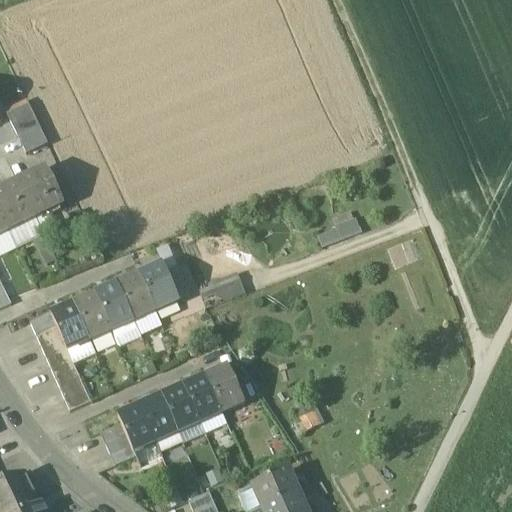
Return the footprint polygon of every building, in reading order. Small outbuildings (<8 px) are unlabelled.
[(29,107),(7,118),(18,139),(39,129),(29,107)] [(39,129),(18,139),(27,159),(49,149),(39,129)] [(48,172),(19,186),(37,222),(65,208),(48,172)] [(19,186),(0,195),(0,214),(8,231),(23,223),(25,227),(37,222),(19,186)] [(331,219),(335,231),(316,236),(319,248),(359,237),(353,213),(331,219)] [(0,214),(0,238),(9,235),(8,231),(0,214)] [(163,269),(140,279),(156,315),(191,300),(178,271),(166,276),(163,269)] [(197,288),(203,309),(243,297),(237,276),(197,288)] [(156,315),(140,279),(118,289),(134,325),(156,315)] [(134,325),(118,289),(96,299),(112,335),(134,325)] [(0,298),(0,312),(11,308),(5,297),(0,298)] [(112,335),(96,299),(74,308),(90,344),(112,335)] [(90,344),(74,308),(52,318),(57,329),(62,340),(67,351),(68,354),(90,344)] [(31,327),(36,339),(57,329),(52,318),(31,327)] [(57,329),(36,339),(41,350),(62,340),(57,329)] [(62,340),(41,350),(46,361),(67,351),(62,340)] [(67,351),(46,361),(51,371),(71,362),(68,354),(67,351)] [(71,362),(51,371),(56,382),(76,373),(71,362)] [(229,371),(206,381),(222,417),(245,407),(229,371)] [(76,373),(56,382),(60,393),(81,384),(76,373)] [(222,417),(206,381),(184,391),(200,426),(222,417)] [(81,384),(60,393),(65,404),(86,395),(81,384)] [(184,391),(162,401),(178,436),(200,426),(184,391)] [(86,395),(65,404),(70,415),(91,406),(86,395)] [(162,401),(141,410),(156,446),(178,436),(162,401)] [(141,410),(118,420),(121,428),(126,438),(131,449),(134,456),(156,446),(141,410)] [(313,413),(299,419),(305,432),(319,426),(313,413)] [(121,428),(101,436),(106,447),(126,438),(121,428)] [(126,438),(106,447),(111,458),(131,449),(126,438)] [(131,449),(111,458),(116,469),(136,460),(134,456),(131,449)] [(289,473),(253,489),(263,511),(299,496),(289,473)] [(1,489),(0,490),(0,511),(18,511),(35,504),(22,479),(1,489)] [(209,496),(189,505),(191,511),(202,511),(214,507),(209,496)] [(305,511),(299,496),(263,511),(262,511),(305,511)]
